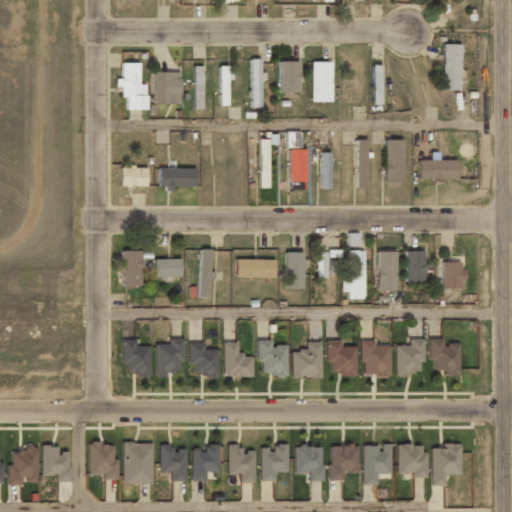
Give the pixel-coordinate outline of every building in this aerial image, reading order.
[(440,90),(458,90),(459,45),(441,44),(440,90)] [(249,107),(259,107),(258,59),(248,59),(249,107)] [(298,62),(278,61),(277,92),(297,92),(298,62)] [(328,102),(328,62),(310,62),(310,101),(328,102)] [(124,110),(144,110),(144,84),(137,84),(137,63),(120,63),(119,78),(114,78),(113,87),(119,87),(119,97),(124,97),(124,110)] [(379,65),(370,65),(371,104),(380,104),(379,65)] [(200,66),(190,66),(192,109),(201,109),(200,66)] [(226,66),(217,66),(218,106),(227,106),(226,66)] [(351,70),(343,71),(343,104),(352,104),(351,70)] [(178,104),(178,72),(151,72),(150,103),(178,104)] [(297,132),(284,132),(284,148),(297,148),(297,132)] [(265,139),(257,139),(257,188),(266,188),(265,139)] [(364,139),(354,140),(354,188),(365,188),(364,139)] [(400,183),(401,140),(383,140),(382,182),(400,183)] [(303,190),(304,149),(287,149),(286,189),(303,190)] [(328,153),(318,152),(318,188),(328,188),(328,153)] [(455,160),(416,159),(416,178),(432,179),(432,180),(455,180),(455,160)] [(144,186),(144,167),(119,166),(118,186),(144,186)] [(156,188),(171,189),(171,186),(193,187),(193,169),(156,168),(156,188)] [(207,298),(207,279),(209,279),(210,249),(198,249),(197,297),(207,298)] [(138,250),(120,251),(121,286),(139,286),(138,250)] [(345,276),(341,276),(342,299),(363,299),(362,250),(344,251),(345,276)] [(337,251),(314,251),(314,278),(325,277),(325,257),(337,257),(337,251)] [(404,251),(404,281),(422,281),(421,251),(404,251)] [(283,288),(301,288),(301,252),(283,252),(283,288)] [(394,291),(393,252),(375,252),(375,291),(394,291)] [(178,258),(151,260),(152,278),(179,276),(178,258)] [(272,260),(233,259),(233,278),(271,278),(272,260)] [(440,288),(458,288),(458,262),(440,262),(440,288)] [(153,344),(154,377),(165,376),(165,372),(180,371),(180,338),(167,339),(167,344),(153,344)] [(133,339),(119,340),(119,363),(124,363),(124,375),(148,374),(147,346),(133,346),(133,339)] [(393,346),(393,375),(417,374),(417,362),(421,362),(421,339),(406,339),(406,345),(393,346)] [(427,360),(431,360),(431,370),(444,370),(444,376),(456,376),(456,344),(440,344),(440,339),(426,339),(427,360)] [(284,345),(269,345),(269,340),(255,340),(254,362),(259,362),(259,375),(284,375),(284,345)] [(352,347),(338,347),(338,340),(323,340),(324,363),(328,363),(328,375),(353,375),(352,347)] [(387,345),(372,345),(372,340),(358,340),(359,376),(387,375),(387,345)] [(221,377),(250,376),(249,355),(235,355),(235,342),(221,342),(221,377)] [(318,378),(318,342),(304,342),(304,351),(289,351),(289,377),(318,378)] [(202,343),(186,343),(186,364),(192,364),(192,376),(215,376),(216,349),(202,349),(202,343)] [(115,479),(115,458),(111,458),(111,443),(86,444),(86,475),(101,475),(101,480),(115,479)] [(120,483),(150,483),(149,443),(120,443),(120,483)] [(156,472),(169,472),(169,481),(183,481),(184,449),(172,448),(172,445),(157,444),(156,472)] [(216,444),(203,444),(203,450),(189,449),(189,481),(204,481),(204,472),(216,472),(216,444)] [(252,483),(251,452),(239,452),(239,444),(225,444),(225,475),(237,474),(238,483),(252,483)] [(258,480),(272,481),(273,472),(284,472),(285,444),(271,444),(270,449),(258,449),(258,480)] [(361,446),(360,485),(375,485),(375,473),(388,473),(388,444),(377,444),(377,446),(361,446)] [(422,477),(423,445),(395,444),(394,474),(410,474),(410,477),(422,477)] [(429,448),(428,485),(443,485),(443,475),(457,475),(458,444),(441,444),(441,449),(429,448)] [(327,446),(328,480),(341,480),(341,471),(355,471),(355,445),(327,446)] [(39,475),(54,475),(54,482),(67,482),(67,452),(56,451),(56,446),(39,446),(39,475)] [(291,473),(307,474),(307,481),(319,481),(320,447),(292,446),(291,473)] [(6,485),(21,484),(21,483),(34,483),(33,448),(9,448),(10,464),(5,465),(6,485)]
